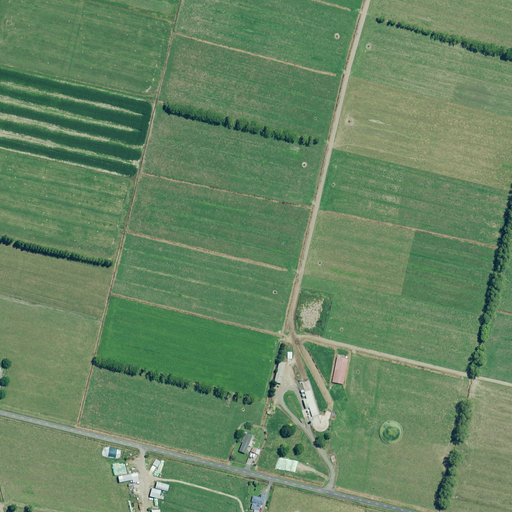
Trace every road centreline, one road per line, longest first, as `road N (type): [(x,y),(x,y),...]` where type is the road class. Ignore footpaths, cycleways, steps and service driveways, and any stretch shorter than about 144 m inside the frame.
road 1 (track): [(330,493),(328,389),(284,329),(366,0)]
road 2 (tertiary): [(0,412),(408,511)]
